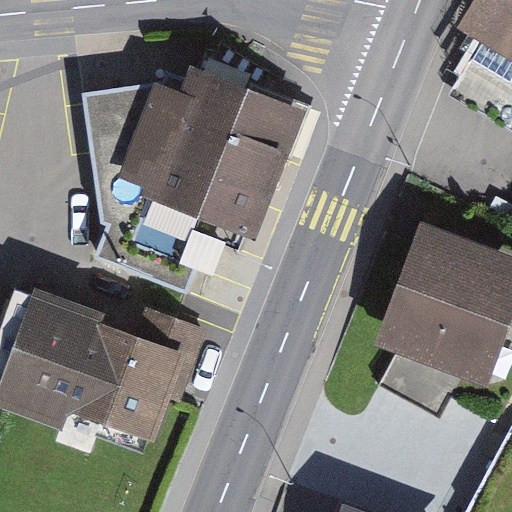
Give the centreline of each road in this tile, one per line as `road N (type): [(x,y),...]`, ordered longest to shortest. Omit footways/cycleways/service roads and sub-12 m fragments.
road 1 (primary): [(412,19),(215,511)]
road 2 (unknown): [(263,391),(475,490)]
road 3 (unclassified): [(0,15),(167,0)]
